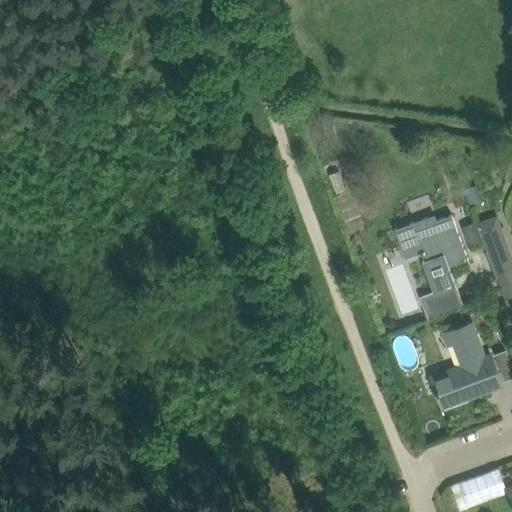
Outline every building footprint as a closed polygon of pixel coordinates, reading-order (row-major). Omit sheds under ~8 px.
[(427,216),(394,228),(405,257),(418,252),(434,293),(422,297),(430,318),(463,305),(455,285),(449,267),(468,260),(457,230),(451,213),(429,222),(427,216)] [(497,215),(477,222),(489,255),(509,247),(497,215)] [(463,227),(470,246),(483,242),(476,222),(463,227)] [(442,406),(468,395),(501,383),(490,353),(483,356),(470,322),(443,333),(448,346),(452,344),(460,364),(430,376),(442,406)] [(461,510),(508,492),(498,465),(451,483),(461,510)]
